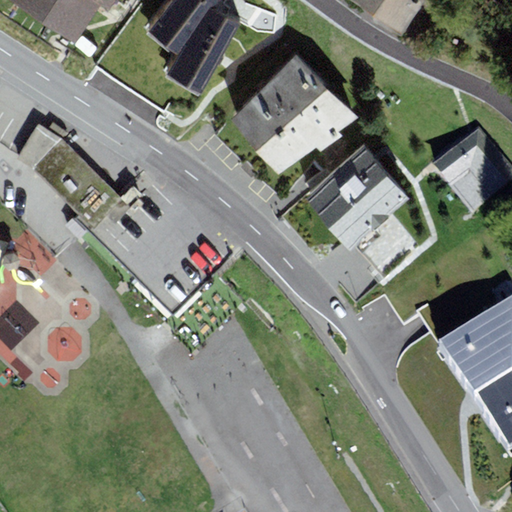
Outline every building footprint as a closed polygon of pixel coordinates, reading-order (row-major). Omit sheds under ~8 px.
[(7,0),(76,44),(100,7),(109,12),(116,0),(7,0)] [(166,0),(152,22),(222,68),(259,12),(240,0),(166,0)] [(351,0),(402,35),(426,0),(351,0)] [(296,57),(232,119),(278,175),(357,118),(296,57)] [(34,168),(93,226),(123,198),(63,137),(38,124),(19,159),(34,168)] [(511,182),(511,168),(480,134),(434,176),(473,218),(511,182)] [(364,147),(306,198),(352,250),(410,198),(364,147)] [(511,290),(492,260),(417,308),(508,446),(511,443),(511,290)] [(239,306),(232,299),(239,292),(212,265),(162,315),(196,349),(239,306)]
